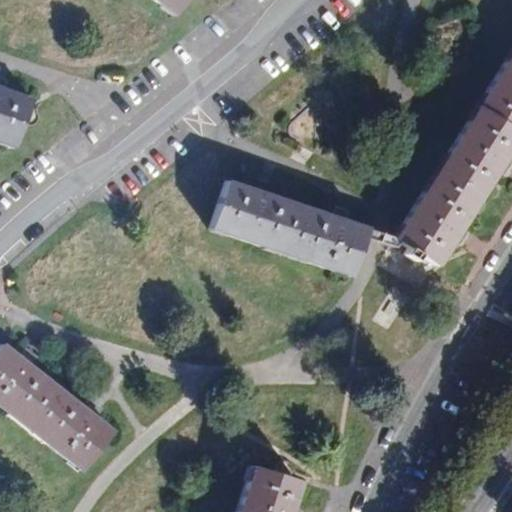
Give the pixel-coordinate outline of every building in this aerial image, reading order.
[(143,0),(168,18),(181,0),(143,0)] [(511,36),(382,244),(392,251),(386,259),(401,268),(408,260),(420,270),(439,242),(448,227),(483,173),(491,160),(511,126),(511,36)] [(22,103),(0,95),(0,149),(5,151),(22,103)] [(502,168),(491,160),(483,173),(493,181),(502,168)] [(350,276),(366,224),(320,210),(275,196),(230,182),(214,234),(350,276)] [(448,227),(439,242),(450,249),(459,235),(448,227)] [(101,444),(90,434),(77,422),(24,375),(13,365),(0,353),(0,417),(69,480),(101,444)] [(20,357),(13,365),(24,375),(31,367),(26,362),(20,357)] [(77,422),(90,434),(98,425),(91,419),(85,413),(77,422)] [(277,511),(278,511),(286,487),(241,472),(228,511),(277,511)]
